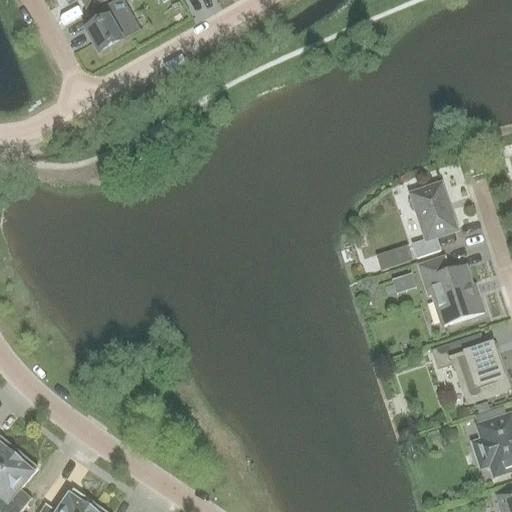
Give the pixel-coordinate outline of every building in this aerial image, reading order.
[(66,0),(71,7),(81,1),(88,14),(112,0),(66,0)] [(99,27),(86,34),(99,58),(123,45),(122,43),(133,38),(126,25),(134,20),(122,0),(121,0),(93,16),(99,27)] [(442,186),(411,196),(412,200),(410,205),(410,209),(412,213),(417,215),(426,242),(413,247),(417,260),(441,253),(436,240),(457,233),(442,186)] [(397,269),(413,264),(408,250),(392,255),(397,269)] [(444,260),(419,268),(429,298),(434,296),(445,328),(484,315),(478,295),(473,297),(464,270),(449,275),(444,260)] [(511,396),(495,346),(482,350),(478,338),(481,337),(481,336),(431,353),(431,354),(445,349),(464,407),(509,392),(510,396),(511,396)] [(476,409),(479,417),(490,414),(487,405),(476,409)] [(511,418),(507,420),(503,409),(490,414),(479,417),(475,419),(485,447),(479,449),(477,454),(481,466),(486,469),(491,467),(495,478),(511,472),(511,418)] [(0,478),(20,455),(1,439),(0,439),(0,478)] [(21,492),(39,470),(20,455),(0,478),(0,500),(0,501),(0,500),(0,511),(23,511),(32,501),(32,502),(33,501),(21,492)] [(89,511),(94,506),(74,492),(59,511),(54,511),(46,506),(45,507),(46,507),(42,511),(89,511)] [(511,511),(511,492),(496,498),(500,511),(511,511)]
